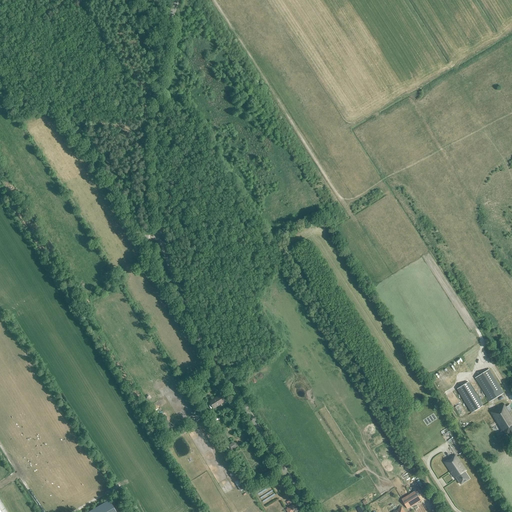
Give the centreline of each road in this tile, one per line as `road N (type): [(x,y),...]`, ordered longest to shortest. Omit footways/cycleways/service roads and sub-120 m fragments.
road 1 (tertiary): [(309,511),(197,328),(161,235)]
road 2 (unclassified): [(161,235),(132,227),(0,16)]
road 3 (tertiary): [(161,235),(154,113),(177,0)]
road 4 (track): [(340,198),(213,0)]
